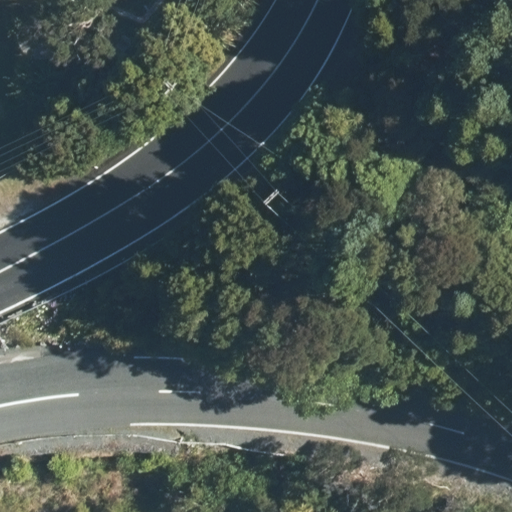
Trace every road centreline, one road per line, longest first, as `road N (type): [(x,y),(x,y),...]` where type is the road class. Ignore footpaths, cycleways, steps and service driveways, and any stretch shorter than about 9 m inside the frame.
road 1 (unclassified): [(0,379),(43,375),(260,392),(511,443)]
road 2 (tertiary): [(0,269),(149,188),(211,141),(273,75),(317,0)]
